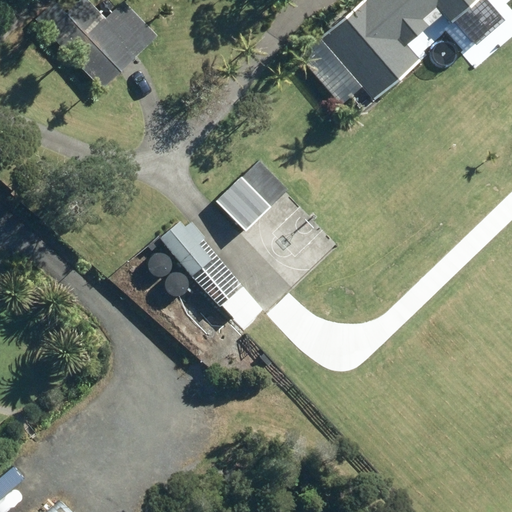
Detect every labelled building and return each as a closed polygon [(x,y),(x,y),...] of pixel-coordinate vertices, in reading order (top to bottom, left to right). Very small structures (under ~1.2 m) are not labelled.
[(442,23),(467,0),(355,0),(311,39),(365,103),(414,62),(398,44),(419,26),(413,19),(428,6),(442,23)] [(92,91),(136,50),(98,9),(54,51),(92,91)] [(232,233),(260,208),(231,177),(203,202),(232,233)] [(207,260),(171,222),(142,249),(178,287),(207,260)] [(66,455),(54,442),(25,471),(37,483),(66,455)] [(73,511),(60,498),(44,511),(73,511)]
